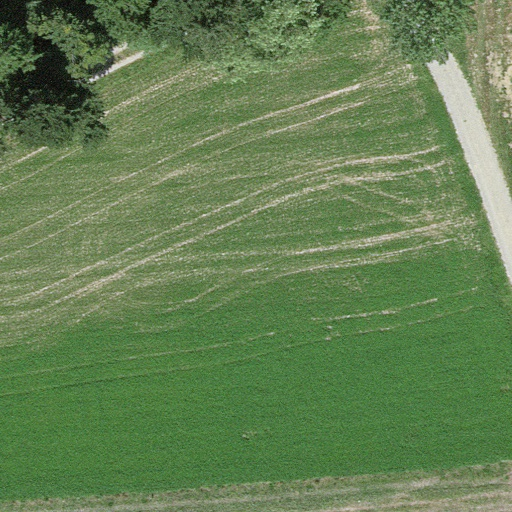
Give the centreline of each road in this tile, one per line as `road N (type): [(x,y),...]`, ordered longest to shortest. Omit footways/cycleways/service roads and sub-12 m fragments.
road 1 (track): [(0,130),(267,0)]
road 2 (track): [(511,240),(470,120),(409,0)]
